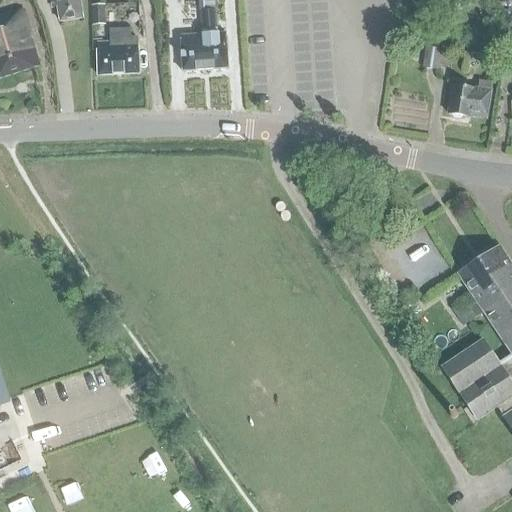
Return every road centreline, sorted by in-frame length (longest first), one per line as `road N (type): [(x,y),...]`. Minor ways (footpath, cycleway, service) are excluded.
road 1 (residential): [(302,511),(108,233),(92,199),(85,130)]
road 2 (residential): [(85,130),(232,128),(511,175)]
